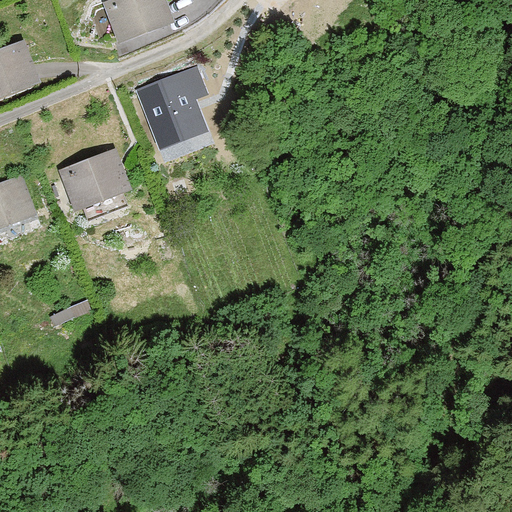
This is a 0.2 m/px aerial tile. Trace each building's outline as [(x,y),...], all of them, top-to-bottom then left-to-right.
[(121,0),(103,6),(119,51),(147,42),(176,30),(165,0),(121,0)] [(0,106),(13,103),(42,90),(25,43),(0,54),(0,106)] [(137,92),(153,136),(177,128),(201,117),(197,103),(209,97),(199,67),(161,85),(137,92)] [(58,174),(75,218),(105,208),(132,196),(117,152),(88,165),(58,174)] [(0,233),(11,230),(39,218),(24,176),(0,186),(0,233)]
